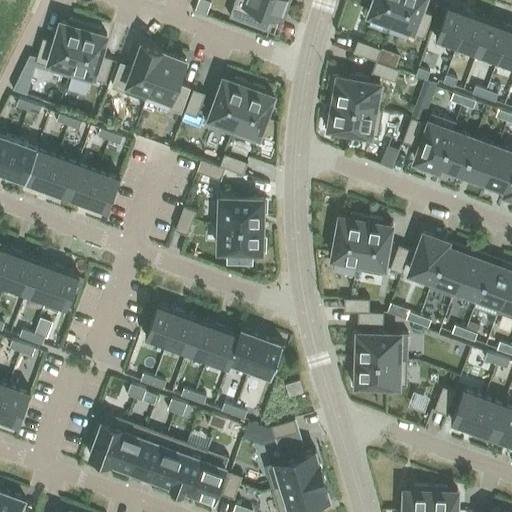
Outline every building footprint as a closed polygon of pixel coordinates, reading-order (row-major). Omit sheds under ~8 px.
[(234,0),(229,15),(269,30),(274,15),(282,18),(288,0),(234,0)] [(372,0),(368,12),(391,20),(398,0),(372,0)] [(411,32),(424,37),(432,13),(421,9),(423,0),(398,0),(391,20),(412,28),(411,32)] [(447,2),(435,36),(456,43),(462,27),(469,10),(461,7),(460,6),(460,7),(447,2)] [(462,27),(456,43),(477,51),(489,17),(477,13),(476,12),(476,13),(469,10),(462,27)] [(43,36),(36,60),(47,64),(46,67),(69,74),(85,21),(70,17),(68,21),(61,19),(54,39),(43,36)] [(489,17),(477,51),(497,58),(503,42),(509,25),(502,22),(501,21),(501,22),(489,17)] [(85,21),(69,74),(92,81),(93,77),(105,81),(112,57),(101,53),(107,33),(99,31),(100,26),(85,21)] [(503,42),(497,58),(511,63),(511,25),(509,25),(503,42)] [(357,38),(353,51),(377,59),(381,47),(357,38)] [(121,62),(112,85),(125,90),(128,83),(148,90),(149,90),(164,51),(163,50),(163,49),(141,41),(136,55),(135,56),(136,57),(135,61),(134,60),(133,62),(134,62),(132,66),(121,62)] [(148,90),(145,97),(180,110),(189,87),(177,82),(179,78),(180,77),(179,77),(181,73),(182,72),(181,72),(186,59),(164,51),(149,90),(148,90)] [(376,59),(371,71),(395,80),(399,68),(376,59)] [(418,66),(416,74),(427,78),(430,70),(418,66)] [(375,107),(375,106),(380,81),(368,79),(368,75),(351,72),(350,76),(334,73),(331,87),(335,87),(333,100),(375,107)] [(457,77),(445,73),(443,80),(454,85),(457,77)] [(224,76),(206,123),(231,132),(250,81),(235,76),(233,79),(224,76)] [(29,80),(19,77),(14,87),(26,92),(29,80)] [(250,81),(231,132),(256,141),(273,94),(263,90),(265,87),(250,81)] [(475,84),(472,91),(484,95),(486,88),(475,84)] [(193,87),(184,111),(196,115),(205,92),(193,87)] [(486,88),(484,95),(495,99),(498,92),(486,88)] [(453,91),(450,98),(462,102),(464,95),(453,91)] [(464,95),(462,102),(473,107),(476,99),(464,95)] [(19,97),(16,104),(27,108),(30,101),(19,97)] [(378,135),(383,108),(375,106),(375,107),(333,100),(331,112),(327,111),(324,125),(378,135)] [(30,101),(27,108),(39,113),(41,105),(30,101)] [(498,107),(495,115),(507,119),(509,111),(498,107)] [(414,159),(438,167),(452,127),(453,128),(456,120),(432,111),(414,159)] [(59,112),(56,119),(68,123),(70,116),(59,112)] [(70,116),(68,123),(79,127),(82,120),(70,116)] [(411,116),(403,140),(414,144),(423,120),(411,116)] [(100,126),(97,134),(109,138),(111,131),(100,126)] [(475,136),(453,128),(452,127),(438,167),(460,175),(475,136)] [(0,130),(0,168),(5,171),(17,137),(0,130)] [(111,131),(109,138),(120,142),(123,135),(111,131)] [(483,184),(497,144),(475,136),(460,175),(483,184)] [(17,137),(5,171),(25,178),(37,145),(17,137)] [(511,149),(497,144),(483,184),(505,192),(511,173),(511,149)] [(37,145),(25,178),(45,185),(58,152),(37,145)] [(58,152),(45,185),(66,193),(78,159),(58,152)] [(224,152),(220,164),(225,166),(243,172),(248,160),(224,152)] [(201,157),(197,169),(221,178),(225,166),(220,164),(201,157)] [(78,159),(66,193),(86,200),(98,167),(78,159)] [(98,167),(86,200),(107,208),(119,175),(98,167)] [(220,195),(219,222),(262,223),(262,210),(266,211),(267,197),(220,195)] [(184,205),(175,229),(187,233),(196,209),(184,205)] [(357,264),(366,214),(350,212),(350,215),(339,214),(331,259),(356,264),(357,264)] [(382,217),(366,214),(357,264),(356,264),(356,268),(383,272),(392,223),(381,221),(382,217)] [(219,222),(219,248),(265,250),(266,236),(262,236),(262,223),(219,222)] [(424,230),(409,270),(432,278),(433,278),(447,239),(424,230)] [(455,286),(470,247),(447,239),(433,278),(432,278),(429,285),(453,294),(456,287),(455,286)] [(0,281),(5,283),(17,250),(0,243),(0,281)] [(399,243),(390,267),(402,271),(410,248),(399,243)] [(478,295),(492,255),(470,247),(455,286),(456,287),(478,295)] [(17,250),(5,283),(25,291),(38,257),(17,250)] [(511,270),(511,262),(492,255),(478,295),(499,303),(500,303),(511,270)] [(38,257),(25,291),(46,298),(58,264),(38,257)] [(58,264),(46,298),(67,306),(79,272),(58,264)] [(511,315),(511,270),(500,303),(499,303),(496,310),(511,315)] [(344,296),(344,309),(358,309),(369,310),(369,297),(344,296)] [(157,301),(145,334),(166,342),(179,309),(157,301)] [(179,309),(166,342),(187,350),(199,316),(179,309)] [(358,309),(358,322),(383,323),(383,310),(369,310),(358,309)] [(408,310),(406,317),(417,321),(420,314),(408,310)] [(420,314),(417,321),(428,325),(431,318),(420,314)] [(199,316),(187,350),(207,357),(219,324),(199,316)] [(454,323),(452,331),(463,335),(466,327),(454,323)] [(219,324),(207,357),(228,365),(230,359),(229,359),(239,331),(219,324)] [(239,331),(229,359),(230,359),(250,366),(262,333),(241,325),(239,331)] [(22,327),(19,335),(31,339),(33,331),(22,327)] [(466,327),(463,335),(474,339),(477,331),(466,327)] [(407,358),(408,332),(353,330),(353,343),(357,344),(357,356),(407,358)] [(33,331),(31,339),(42,343),(45,335),(33,331)] [(262,333),(250,366),(271,374),(283,340),(262,333)] [(12,338),(9,345),(20,350),(23,342),(12,338)] [(499,340),(497,347),(508,351),(511,344),(499,340)] [(23,342),(20,350),(32,354),(34,346),(23,342)] [(484,358),(496,362),(498,354),(487,350),(484,358)] [(507,366),(509,359),(498,354),(496,362),(507,366)] [(352,383),(406,384),(407,358),(357,356),(356,368),(352,369),(352,383)] [(143,371),(140,379),(152,383),(154,375),(143,371)] [(154,375),(152,383),(163,387),(166,379),(154,375)] [(0,406),(9,382),(0,379),(0,406)] [(286,383),(289,394),(303,390),(299,379),(286,383)] [(30,390),(9,382),(0,406),(0,416),(18,423),(30,390)] [(131,382),(127,393),(134,396),(138,384),(131,382)] [(138,384),(134,396),(142,398),(146,387),(138,384)] [(443,385),(434,409),(446,413),(455,389),(443,385)] [(451,419),(472,427),(484,393),(463,385),(451,419)] [(184,386),(181,393),(192,398),(195,390),(184,386)] [(195,390),(192,398),(204,402),(206,394),(195,390)] [(504,401),(484,393),(472,427),(492,434),(504,401)] [(171,397),(167,408),(175,410),(179,399),(171,397)] [(179,399),(175,410),(182,413),(186,402),(179,399)] [(224,401),(221,408),(233,412),(235,405),(224,401)] [(492,434),(511,441),(511,403),(504,401),(492,434)] [(235,405),(233,412),(244,416),(247,409),(235,405)] [(89,453),(110,461),(126,417),(105,409),(89,453)] [(212,411),(208,423),(215,425),(219,414),(212,411)] [(219,414),(215,425),(223,428),(227,417),(219,414)] [(111,461),(131,468),(147,425),(126,417),(110,461),(111,461)] [(294,417),(271,424),(275,436),(298,429),(294,417)] [(131,468),(151,475),(167,432),(147,425),(131,468)] [(171,483),(187,440),(167,432),(151,475),(171,483)] [(205,457),(208,447),(187,440),(171,483),(183,487),(192,490),(204,456),(205,457)] [(265,463),(272,488),(323,472),(319,460),(315,448),(265,463)] [(192,490),(213,498),(225,464),(205,457),(204,456),(192,490)] [(242,475),(230,470),(222,493),(234,497),(242,475)] [(328,503),(326,498),(330,497),(326,485),(327,484),(323,472),(272,488),(279,511),(312,502),(314,508),(328,503)] [(403,511),(429,511),(431,484),(415,483),(415,487),(404,487),(403,511)] [(431,484),(429,511),(456,511),(457,489),(447,488),(447,484),(431,484)] [(0,511),(19,511),(25,497),(2,488),(0,495),(0,511)]
